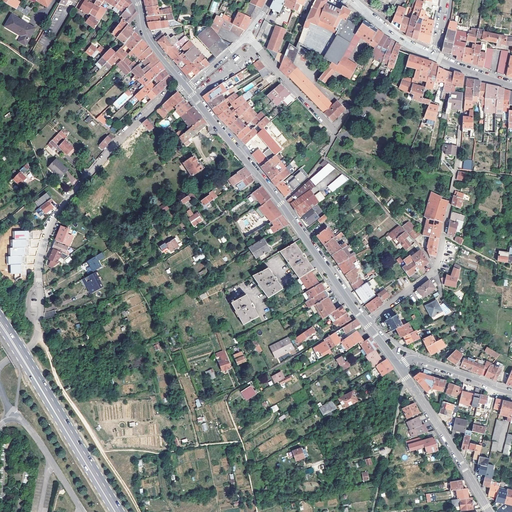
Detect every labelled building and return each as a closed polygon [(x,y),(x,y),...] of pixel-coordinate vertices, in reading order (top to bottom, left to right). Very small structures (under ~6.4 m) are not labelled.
[(20,3),(15,0),(13,3),(11,6),(17,9),(19,6),(20,3)] [(80,10),(84,13),(84,12),(89,15),(90,14),(91,15),(86,22),(94,29),(100,22),(94,17),(100,7),(95,4),(93,5),(84,0),(80,0),(76,8),(80,10)] [(116,14),(119,10),(116,7),(120,0),(104,0),(104,1),(114,8),(112,10),(114,12),(112,14),(113,15),(115,13),(116,14)] [(120,0),(116,7),(119,10),(120,10),(124,13),(132,4),(131,3),(128,0),(120,0)] [(143,0),(144,3),(146,9),(157,7),(156,0),(143,0)] [(254,0),(257,1),(255,6),(256,6),(261,8),(265,0),(254,0)] [(283,4),(285,0),(274,0),(270,9),(279,13),(283,4)] [(292,0),(285,0),(283,4),(293,11),(293,10),(295,1),(292,0)] [(303,6),(306,0),(295,0),(295,1),(293,10),(300,14),(303,6)] [(337,36),(325,56),(324,59),(331,64),(328,69),(334,72),(350,81),(358,67),(348,61),(343,58),(355,36),(360,39),(375,49),(383,34),(365,22),(364,21),(359,28),(359,29),(345,21),(346,20),(351,11),(342,7),(340,11),(326,4),(327,0),(316,0),(311,10),(308,16),(300,36),(305,37),(308,29),(307,28),(309,24),(307,22),(316,26),(316,25),(318,21),(332,28),(332,27),(337,30),(335,35),(337,36)] [(306,0),(303,6),(311,10),(316,0),(306,0)] [(416,17),(412,16),(407,33),(406,35),(407,36),(412,38),(422,5),(423,2),(421,2),(417,0),(415,8),(415,9),(414,11),(416,11),(415,12),(417,13),(417,12),(418,12),(416,17)] [(248,3),(243,15),(250,18),(256,6),(255,6),(250,4),(248,3)] [(138,14),(132,4),(124,13),(120,17),(124,19),(125,20),(123,22),(125,24),(126,23),(128,25),(133,20),(138,14)] [(422,18),(424,18),(425,12),(427,6),(422,5),(412,38),(413,39),(418,40),(422,18)] [(25,10),(23,13),(28,16),(32,8),(27,6),(25,10)] [(94,17),(100,22),(106,11),(100,6),(100,7),(94,17)] [(158,12),(157,7),(146,9),(146,10),(147,17),(171,15),(171,10),(158,12)] [(392,25),(400,31),(403,17),(405,9),(402,8),(398,7),(391,24),(392,25)] [(403,17),(400,31),(401,31),(407,33),(412,16),(414,11),(415,9),(411,8),(409,15),(410,15),(408,19),(403,17)] [(222,20),(244,31),(245,31),(248,27),(249,25),(252,19),(250,18),(243,15),(239,13),(235,21),(224,15),(222,20)] [(423,42),(429,44),(434,20),(435,14),(432,14),(431,20),(424,18),(422,18),(418,40),(423,42)] [(36,29),(28,25),(21,20),(12,15),(6,26),(23,37),(20,42),(26,45),(36,29)] [(211,29),(216,34),(217,32),(220,26),(240,37),(244,31),(222,20),(216,17),(211,28),(211,29)] [(346,20),(345,21),(359,29),(359,28),(347,21),(346,20)] [(151,31),(170,27),(170,26),(168,26),(166,21),(148,23),(149,27),(151,31)] [(316,25),(335,35),(337,30),(332,27),(332,28),(318,21),(316,25)] [(458,23),(451,21),(449,27),(442,52),(450,54),(451,54),(456,32),(458,23)] [(118,37),(127,26),(125,24),(122,23),(112,33),(114,35),(117,38),(118,37)] [(118,37),(124,43),(134,32),(130,29),(127,26),(118,37)] [(278,51),(286,30),(276,27),(268,50),(275,59),(278,51)] [(207,28),(197,37),(216,58),(228,47),(223,42),(220,39),(216,34),(211,29),(207,28)] [(469,34),(468,34),(468,36),(467,41),(471,42),(475,43),(475,41),(476,38),(477,31),(472,30),(471,36),(469,36),(469,34)] [(511,38),(506,38),(484,33),(484,31),(480,30),(477,30),(477,31),(476,38),(478,39),(482,40),(482,41),(497,44),(497,47),(499,48),(500,47),(501,45),(506,46),(511,46),(511,38)] [(134,32),(124,43),(131,50),(142,40),(135,34),(134,32)] [(463,61),(465,48),(467,41),(468,36),(456,32),(451,54),(456,56),(457,56),(457,59),(463,61)] [(381,62),(391,41),(392,40),(386,37),(383,35),(384,34),(383,34),(375,49),(372,53),(371,57),(381,62)] [(107,43),(110,45),(117,38),(114,35),(107,43)] [(158,43),(166,54),(179,43),(174,36),(171,39),(168,36),(165,38),(162,35),(156,40),(158,43)] [(324,55),(325,56),(337,36),(335,35),(324,55)] [(348,61),(360,39),(355,36),(343,58),(348,61)] [(180,57),(181,55),(179,54),(183,50),(182,49),(183,49),(190,42),(185,37),(179,43),(166,54),(175,63),(177,65),(182,60),(180,57)] [(138,58),(149,48),(145,44),(142,40),(131,50),(138,58)] [(393,42),(391,41),(381,62),(379,67),(386,70),(387,67),(396,43),(393,42)] [(475,41),(475,43),(471,64),(476,65),(478,66),(480,52),(481,43),(478,42),(475,41)] [(196,60),(200,64),(205,68),(209,64),(190,42),(183,49),(182,49),(183,50),(186,54),(184,55),(183,54),(181,55),(180,57),(182,60),(186,57),(191,64),(196,60)] [(475,43),(471,42),(470,49),(465,48),(463,61),(464,62),(471,64),(475,43)] [(299,50),(295,48),(289,43),(285,54),(281,65),(280,69),(282,72),(284,75),(286,73),(294,65),(293,65),(299,50)] [(396,43),(387,67),(393,69),(399,51),(401,46),(396,43)] [(91,56),(97,48),(92,44),(85,52),(91,56)] [(101,45),(97,50),(103,55),(95,64),(99,69),(105,64),(115,53),(110,48),(107,51),(106,50),(103,47),(101,45)] [(119,57),(122,60),(125,57),(127,55),(120,47),(115,53),(105,64),(106,65),(108,62),(111,65),(119,57)] [(149,49),(149,48),(138,58),(132,63),(135,67),(137,65),(141,62),(152,53),(149,49)] [(484,67),(490,70),(494,49),(487,48),(486,54),(484,67)] [(278,51),(275,59),(281,65),(285,54),(278,51)] [(403,52),(399,51),(393,69),(391,74),(392,75),(393,72),(401,75),(401,76),(400,76),(398,82),(401,84),(403,82),(403,78),(406,68),(409,55),(403,52)] [(504,75),(509,52),(502,51),(498,73),(504,75)] [(486,54),(480,52),(478,66),(479,66),(484,67),(486,54)] [(135,75),(130,79),(134,83),(138,80),(160,62),(158,60),(152,53),(141,62),(145,66),(141,70),(137,65),(135,67),(132,63),(125,57),(122,60),(121,60),(116,64),(126,75),(131,71),(135,75)] [(403,82),(417,85),(419,80),(424,60),(423,59),(418,58),(409,55),(406,68),(412,70),(412,72),(415,73),(414,78),(413,78),(412,80),(403,78),(403,82)] [(186,76),(200,64),(196,60),(191,64),(186,57),(182,60),(177,65),(185,75),(186,76)] [(424,60),(419,80),(426,82),(432,62),(424,60)] [(258,72),(265,68),(260,61),(253,65),(258,72)] [(141,89),(150,82),(153,79),(164,70),(162,67),(161,64),(160,62),(138,80),(142,84),(139,87),(141,89)] [(432,62),(426,82),(425,87),(432,88),(439,65),(438,65),(432,62)] [(191,81),(205,68),(200,64),(186,76),(190,80),(191,81)] [(333,106),(294,65),(286,73),(325,114),(324,114),(325,115),(332,122),(339,116),(345,110),(337,102),(333,106)] [(442,67),(439,65),(432,88),(435,89),(437,90),(442,70),(442,67)] [(164,70),(153,79),(157,84),(158,85),(168,75),(165,71),(164,70)] [(442,70),(437,90),(436,94),(435,96),(441,97),(447,72),(442,70)] [(271,76),(268,72),(261,76),(264,80),(271,76)] [(331,76),(326,72),(319,81),(324,85),(331,76)] [(452,74),(447,72),(441,97),(440,98),(448,100),(449,100),(450,92),(454,74),(452,74)] [(450,92),(452,93),(452,91),(454,91),(455,87),(463,88),(464,75),(456,72),(454,72),(454,74),(450,92)] [(168,75),(158,85),(155,87),(148,93),(152,98),(156,96),(172,81),(168,75)] [(474,81),(467,79),(466,91),(466,93),(465,97),(473,98),(474,81)] [(480,82),(474,81),(473,98),(472,104),(472,105),(473,105),(473,106),(480,106),(480,102),(480,100),(481,84),(481,82),(480,82)] [(148,93),(155,87),(154,86),(150,82),(141,89),(134,96),(139,101),(148,93)] [(225,82),(203,97),(204,98),(207,103),(224,93),(227,91),(230,89),(225,82)] [(252,82),(242,88),(245,92),(254,86),(252,82)] [(414,95),(417,85),(403,82),(401,84),(399,88),(414,95)] [(267,96),(272,101),(284,90),(280,86),(279,85),(267,96)] [(430,101),(424,98),(422,97),(423,95),(425,87),(417,85),(414,95),(412,99),(429,105),(429,104),(430,101)] [(486,100),(486,104),(485,113),(485,117),(490,118),(490,113),(496,114),(498,88),(489,86),(486,85),(486,100)] [(227,91),(230,97),(235,93),(242,89),(240,86),(236,88),(235,87),(230,89),(227,91)] [(277,107),(284,100),(289,95),(288,94),(284,90),(272,101),(277,107)] [(249,107),(245,101),(252,95),(249,91),(244,95),(231,104),(232,105),(232,106),(234,109),(235,110),(233,111),(231,113),(228,109),(218,117),(222,122),(223,123),(228,128),(237,119),(233,115),(236,113),(239,117),(240,116),(241,115),(249,107)] [(231,104),(244,95),(242,92),(237,95),(235,93),(230,97),(228,99),(231,104)] [(446,113),(449,113),(450,114),(451,109),(461,110),(461,102),(462,94),(452,93),(450,92),(449,100),(448,100),(446,113)] [(174,96),(156,111),(164,120),(171,113),(170,112),(176,107),(177,109),(176,111),(181,117),(191,108),(178,93),(174,96)] [(226,96),(224,93),(207,103),(208,104),(212,109),(226,100),(225,97),(226,96)] [(293,100),(289,95),(284,100),(288,104),(293,100)] [(472,104),(473,98),(465,97),(464,111),(466,111),(466,110),(470,111),(469,117),(470,118),(464,117),(463,127),(463,129),(466,129),(468,129),(471,129),(470,138),(475,138),(473,128),(474,115),(473,115),(473,106),(473,105),(472,105),(472,104)] [(226,100),(212,109),(217,115),(218,117),(228,109),(229,108),(225,104),(228,102),(226,100)] [(429,104),(429,105),(424,118),(435,120),(439,105),(429,104)] [(14,115),(19,112),(15,107),(10,110),(14,115)] [(191,108),(181,117),(188,126),(186,128),(188,131),(202,119),(197,113),(192,107),(191,108)] [(249,107),(241,115),(248,122),(245,125),(239,119),(241,117),(240,116),(239,117),(237,119),(228,128),(232,131),(237,136),(246,126),(252,121),(260,113),(257,110),(254,112),(253,111),(251,109),(249,107)] [(257,125),(265,118),(261,112),(260,113),(252,121),(256,126),(257,125)] [(102,124),(106,120),(100,115),(97,119),(102,124)] [(258,131),(257,131),(259,133),(270,123),(269,122),(271,120),(267,116),(265,118),(257,125),(261,129),(258,131)] [(188,131),(179,138),(186,147),(191,143),(189,140),(207,125),(202,119),(188,131)] [(147,120),(142,124),(146,129),(149,133),(154,129),(147,120)] [(241,140),(251,131),(246,126),(237,136),(240,139),(241,140)] [(245,145),(259,133),(257,131),(256,132),(253,129),(251,131),(241,140),(242,141),(245,145)] [(145,138),(138,130),(123,143),(130,151),(131,151),(145,138)] [(58,134),(49,143),(55,148),(58,145),(56,143),(61,137),(58,134)] [(105,147),(106,148),(108,146),(107,145),(113,138),(109,134),(99,145),(103,149),(105,147)] [(59,147),(67,154),(70,152),(71,153),(74,149),(65,141),(67,140),(65,138),(64,139),(64,140),(61,143),(61,144),(59,147)] [(155,151),(145,138),(131,151),(141,163),(155,151)] [(445,154),(449,155),(449,153),(452,153),(452,155),(456,155),(457,148),(457,146),(443,144),(441,151),(446,151),(445,154)] [(275,156),(271,151),(265,155),(261,149),(262,148),(261,147),(254,153),(253,151),(250,153),(251,155),(256,163),(260,167),(275,156)] [(284,168),(275,156),(260,167),(264,171),(271,180),(284,168)] [(188,170),(193,177),(206,168),(201,161),(200,162),(196,157),(195,157),(184,164),(187,168),(186,168),(187,170),(188,170)] [(49,167),(58,176),(63,171),(65,173),(67,170),(56,159),(49,167)] [(463,169),(471,170),(472,161),(464,159),(463,169)] [(21,170),(25,174),(31,167),(27,164),(21,170)] [(324,168),(310,181),(314,186),(314,187),(335,169),(328,164),(324,168)] [(116,167),(114,165),(109,171),(111,172),(108,175),(121,186),(124,188),(133,178),(119,165),(118,167),(117,166),(116,167)] [(233,187),(236,185),(242,181),(250,176),(245,170),(244,168),(228,180),(233,187)] [(276,187),(282,181),(290,174),(284,168),(271,180),(272,182),(276,187)] [(465,181),(465,172),(458,171),(457,179),(465,181)] [(20,185),(27,178),(21,172),(14,179),(20,185)] [(331,184),(336,189),(349,179),(343,174),(331,184)] [(242,181),(236,185),(240,191),(254,181),(250,176),(242,181)] [(293,191),(299,185),(294,178),(287,184),(293,191)] [(291,193),(284,184),(282,181),(276,187),(278,188),(285,198),(291,193)] [(314,186),(310,181),(305,185),(309,190),(314,186)] [(95,183),(78,202),(95,216),(96,215),(98,217),(113,200),(95,183)] [(287,201),(290,205),(309,190),(305,185),(287,201)] [(262,186),(253,193),(262,206),(270,200),(271,199),(264,189),(262,186)] [(294,210),(314,195),(309,190),(290,205),(294,210)] [(213,191),(208,194),(210,196),(201,202),(204,206),(213,200),(213,199),(214,198),(215,199),(217,197),(213,191)] [(442,196),(431,192),(423,217),(426,219),(442,222),(446,211),(448,201),(441,198),(442,196)] [(452,205),(453,206),(460,208),(463,199),(462,198),(463,194),(457,192),(456,196),(454,195),(452,205)] [(300,218),(302,216),(315,206),(319,203),(314,195),(294,210),(300,218)] [(188,196),(180,201),(183,205),(188,201),(190,202),(192,201),(188,196)] [(48,201),(42,205),(41,207),(39,208),(36,210),(40,216),(45,213),(45,214),(53,208),(49,202),(53,200),(51,199),(48,201)] [(261,220),(265,217),(271,211),(273,214),(278,210),(275,206),(270,200),(262,206),(255,210),(261,220)] [(157,209),(161,215),(174,206),(170,201),(166,204),(165,203),(157,209)] [(315,206),(302,216),(309,225),(318,217),(317,215),(320,213),(315,206)] [(265,217),(269,221),(270,221),(270,222),(271,222),(281,215),(278,210),(273,214),(271,211),(265,217)] [(198,212),(188,219),(193,226),(202,220),(201,219),(202,218),(198,212)] [(454,237),(458,224),(455,223),(456,219),(463,221),(465,215),(451,212),(449,221),(447,234),(454,237)] [(325,214),(318,220),(321,223),(328,218),(325,214)] [(270,222),(266,224),(269,229),(271,228),(274,234),(289,225),(286,221),(281,215),(271,222),(270,222)] [(424,236),(429,237),(439,239),(440,233),(442,222),(426,219),(422,237),(424,237),(424,236)] [(413,226),(409,222),(403,227),(409,233),(412,235),(415,239),(420,235),(417,231),(415,228),(413,226)] [(315,233),(324,245),(336,237),(342,232),(341,231),(340,232),(337,229),(332,233),(326,224),(315,233)] [(67,247),(68,247),(73,238),(68,235),(70,231),(61,227),(55,241),(56,241),(67,247)] [(393,238),(394,240),(397,238),(405,232),(399,227),(385,237),(389,242),(393,238)] [(15,279),(23,277),(28,255),(29,255),(30,251),(34,252),(33,255),(35,255),(37,248),(29,247),(29,244),(35,242),(36,242),(37,246),(37,243),(36,240),(28,238),(29,233),(11,228),(14,239),(10,240),(12,247),(8,248),(11,255),(7,256),(5,264),(11,265),(9,273),(13,274),(15,279)] [(411,246),(408,242),(405,238),(406,238),(408,236),(405,232),(397,238),(400,242),(403,247),(406,251),(407,250),(411,246)] [(456,236),(455,237),(455,240),(461,245),(466,232),(463,232),(461,237),(456,236)] [(324,245),(332,256),(348,245),(346,243),(343,245),(343,246),(340,248),(335,241),(337,239),(336,237),(324,245)] [(429,237),(427,249),(430,259),(435,259),(436,254),(438,247),(439,239),(429,237)] [(285,242),(288,247),(294,243),(291,238),(285,242)] [(173,239),(166,244),(171,252),(178,247),(173,239)] [(264,240),(250,248),(251,250),(257,258),(270,251),(264,240)] [(67,247),(56,241),(53,246),(52,246),(51,248),(64,253),(64,255),(67,256),(68,253),(65,252),(67,247)] [(280,252),(299,279),(301,278),(311,272),(314,270),(305,256),(295,243),(294,243),(288,247),(280,252)] [(332,256),(338,265),(354,256),(356,255),(354,252),(350,254),(348,251),(351,249),(348,245),(332,256)] [(48,267),(51,268),(59,263),(57,262),(58,258),(63,260),(68,257),(67,256),(64,255),(52,249),(47,260),(50,262),(48,267)] [(421,250),(411,258),(418,270),(428,263),(421,250)] [(500,257),(498,257),(498,261),(502,262),(506,263),(506,262),(507,263),(509,252),(499,251),(498,255),(500,255),(500,257)] [(195,262),(205,257),(202,252),(193,257),(195,262)] [(94,271),(101,267),(98,261),(100,259),(104,257),(101,253),(88,261),(94,271)] [(356,259),(354,256),(338,265),(339,267),(345,275),(355,268),(356,268),(352,262),(356,259)] [(406,265),(402,268),(409,277),(418,270),(411,258),(410,256),(403,261),(406,265)] [(88,261),(83,264),(89,274),(94,271),(88,261)] [(455,264),(450,276),(458,278),(461,266),(455,264)] [(268,299),(283,290),(269,268),(265,270),(253,276),(268,299)] [(355,290),(364,285),(356,273),(358,272),(355,268),(345,275),(346,276),(355,290)] [(90,284),(88,285),(93,293),(105,286),(101,279),(100,276),(102,275),(99,270),(86,277),(90,284)] [(319,284),(311,272),(301,278),(308,291),(319,284)] [(450,276),(446,275),(446,279),(443,278),(441,279),(441,281),(441,282),(445,284),(444,285),(455,288),(458,278),(450,276)] [(396,280),(396,281),(399,286),(404,283),(401,277),(396,280)] [(355,290),(365,304),(369,301),(376,296),(369,286),(371,285),(369,281),(364,285),(355,290)] [(423,285),(417,290),(423,297),(435,289),(429,281),(423,285)] [(306,292),(310,299),(324,291),(325,290),(321,283),(319,284),(308,291),(306,292)] [(370,302),(369,301),(365,304),(371,313),(384,304),(382,302),(389,296),(385,289),(377,295),(378,296),(370,302)] [(310,299),(314,306),(328,297),(326,294),(324,291),(310,299)] [(233,302),(231,303),(243,326),(259,317),(247,295),(234,301),(233,300),(232,301),(233,302)] [(314,306),(315,306),(323,319),(326,317),(329,315),(336,310),(332,303),(328,297),(314,306)] [(442,311),(437,300),(426,306),(431,317),(442,311)] [(329,315),(334,322),(346,313),(344,310),(342,306),(336,310),(329,315)] [(346,313),(334,322),(336,325),(339,323),(341,326),(351,320),(347,315),(346,313)] [(388,326),(391,331),(396,329),(402,326),(401,323),(397,315),(381,323),(384,328),(388,326)] [(346,334),(360,325),(356,319),(343,328),(324,340),(325,342),(330,349),(338,343),(343,340),(342,339),(340,340),(338,337),(345,333),(346,334)] [(401,338),(403,337),(413,332),(408,323),(406,324),(402,326),(396,329),(401,338)] [(307,337),(315,332),(312,327),(303,333),(307,337)] [(356,331),(347,337),(343,340),(338,343),(343,351),(346,349),(347,350),(359,343),(360,344),(360,345),(364,342),(362,340),(363,340),(356,331)] [(413,332),(403,337),(408,343),(420,338),(415,331),(413,332)] [(296,338),(295,339),(298,343),(307,337),(303,333),(296,338)] [(427,346),(436,342),(432,334),(423,338),(427,346)] [(273,348),(276,347),(289,340),(288,338),(272,346),(273,348)] [(366,353),(367,355),(375,350),(378,348),(372,339),(370,338),(364,342),(360,345),(366,353)] [(258,340),(252,341),(256,353),(261,351),(258,340)] [(276,347),(280,355),(294,349),(289,340),(276,347)] [(436,342),(427,346),(432,355),(445,347),(440,340),(436,342)] [(330,349),(325,342),(314,349),(316,352),(319,350),(323,356),(328,352),(331,351),(330,349)] [(500,353),(486,346),(483,350),(496,357),(499,354),(500,353)] [(366,356),(373,368),(375,366),(382,362),(375,350),(367,355),(366,356)] [(443,355),(446,359),(451,354),(448,351),(443,355)] [(451,354),(446,359),(456,365),(461,358),(462,356),(455,351),(451,354)] [(242,352),(234,355),(238,365),(244,362),(245,364),(247,363),(242,352)] [(491,364),(495,366),(503,355),(499,354),(496,357),(491,363),(491,364)] [(345,363),(341,356),(336,360),(343,371),(348,368),(346,364),(347,363),(346,362),(345,363)] [(461,358),(456,365),(470,371),(473,363),(474,361),(475,360),(469,358),(468,360),(461,358)] [(381,375),(382,376),(393,369),(392,368),(386,359),(382,362),(375,366),(381,375)] [(483,366),(473,363),(470,371),(484,376),(488,368),(491,364),(491,363),(486,360),(485,362),(483,366)] [(220,365),(222,372),(226,370),(228,370),(231,368),(229,361),(220,365)] [(484,376),(495,382),(501,370),(502,370),(503,369),(501,368),(501,369),(495,366),(491,364),(488,368),(484,376)] [(349,377),(360,372),(357,365),(346,370),(349,377)] [(422,375),(418,373),(413,377),(419,384),(426,376),(427,376),(428,371),(425,369),(422,375)] [(426,391),(427,393),(431,388),(434,378),(430,377),(432,372),(428,371),(427,376),(426,376),(419,384),(426,391)] [(276,383),(281,380),(285,378),(281,372),(273,377),(276,383)] [(285,378),(281,380),(283,384),(293,379),(291,375),(285,378)] [(445,381),(434,378),(431,388),(427,393),(425,395),(429,400),(433,389),(442,391),(445,381)] [(462,391),(462,389),(455,386),(455,385),(454,385),(453,386),(449,384),(446,394),(456,398),(456,395),(461,396),(462,391)] [(246,401),(256,394),(255,391),(252,386),(241,392),(246,401)] [(474,395),(472,404),(475,405),(473,411),(470,411),(469,413),(476,415),(478,403),(480,395),(477,393),(478,390),(475,389),(474,395)] [(459,403),(471,406),(472,404),(474,395),(462,391),(461,396),(459,403)] [(358,401),(352,392),(339,399),(344,408),(358,401)] [(489,397),(480,395),(478,403),(487,405),(489,397)] [(492,408),(501,411),(503,401),(501,400),(496,399),(495,403),(493,403),(492,408)] [(331,400),(318,408),(322,415),(335,407),(331,400)] [(511,417),(511,403),(503,401),(501,411),(500,415),(507,417),(506,421),(511,422),(511,418),(511,417)] [(419,413),(414,403),(410,405),(402,409),(407,419),(419,413)] [(458,406),(453,405),(452,406),(444,404),(441,413),(446,415),(447,413),(450,414),(451,411),(457,413),(458,406)] [(418,417),(407,422),(410,430),(409,431),(412,437),(427,433),(423,426),(423,425),(422,425),(418,417)] [(455,418),(452,430),(465,433),(466,430),(468,421),(455,418)] [(498,443),(504,421),(498,419),(492,441),(493,442),(498,443)] [(479,425),(480,422),(474,420),(473,426),(486,429),(487,427),(479,425)] [(472,431),(485,435),(486,429),(473,426),(472,431)] [(465,433),(461,448),(463,449),(467,450),(470,437),(472,432),(466,430),(465,433)] [(475,451),(475,454),(473,463),(477,464),(481,449),(483,442),(485,435),(472,431),(472,432),(470,437),(480,439),(479,446),(471,444),(469,450),(474,451),(475,451)] [(511,444),(511,435),(508,434),(503,453),(509,455),(511,444)] [(425,447),(427,454),(438,451),(434,438),(422,441),(421,438),(406,442),(407,446),(408,445),(410,451),(425,447)] [(301,448),(293,451),(296,460),(304,457),(301,448)] [(485,475),(487,467),(484,466),(480,465),(478,473),(479,473),(480,473),(485,475)] [(485,476),(492,478),(495,466),(488,465),(487,467),(485,475),(485,476)] [(492,478),(485,476),(482,485),(487,486),(486,488),(488,488),(488,487),(490,487),(491,482),(492,478)] [(451,491),(457,490),(463,489),(462,486),(464,485),(463,483),(462,484),(461,480),(451,482),(452,488),(450,488),(451,491)] [(490,487),(488,495),(496,498),(498,490),(499,488),(499,487),(492,485),(493,482),(491,482),(490,487)] [(458,499),(468,498),(467,488),(463,489),(457,490),(458,499)] [(498,490),(496,498),(495,501),(504,503),(507,493),(498,490)] [(461,511),(473,510),(472,505),(474,505),(474,503),(472,503),(472,498),(468,498),(458,499),(452,500),(453,506),(460,505),(461,511)]
